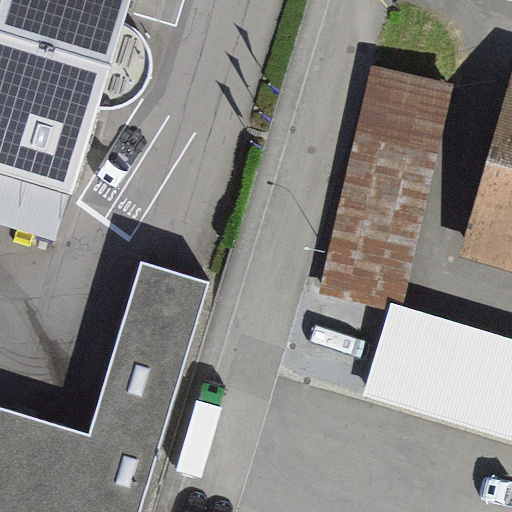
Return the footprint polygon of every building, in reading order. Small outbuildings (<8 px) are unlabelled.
[(0,0),(0,160),(74,183),(97,105),(119,105),(138,95),(151,77),(154,59),(150,41),(140,26),(124,16),(129,0),(0,0)] [(375,60),(319,289),(399,309),(456,80),(375,60)] [(511,66),(460,251),(511,265),(511,66)] [(74,183),(0,160),(0,215),(58,233),(74,183)] [(0,511),(134,511),(203,290),(130,267),(79,434),(0,409),(0,511)]
